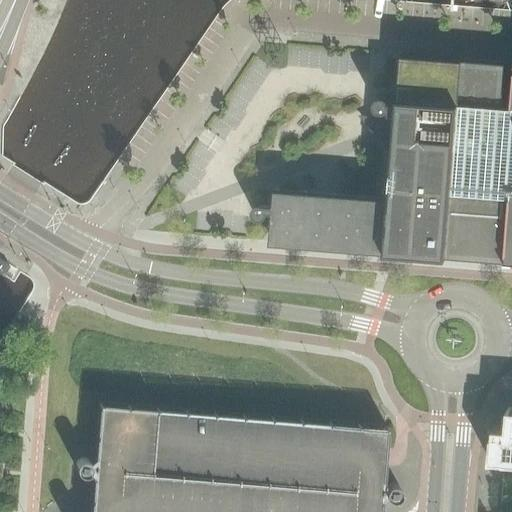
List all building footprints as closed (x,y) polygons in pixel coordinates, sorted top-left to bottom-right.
[(200,0),(199,0),(165,49),(182,60),(216,11),(200,0)] [(505,260),(505,261),(511,261),(511,100),(511,105),(503,105),(506,62),(480,60),(401,53),(397,107),(389,98),(390,97),(388,95),(386,95),(383,94),(381,94),(378,95),(376,97),(375,99),(374,102),(374,104),(375,106),(378,109),(380,110),(382,110),(384,110),(386,110),(388,109),(391,111),(390,111),(394,117),(396,119),(395,130),(394,140),(393,157),(389,197),(381,196),(274,188),(273,203),(261,202),(259,202),(258,202),(256,204),(254,205),(253,207),(252,209),(252,212),(253,214),(255,217),(256,218),(258,218),(260,219),(263,218),(265,217),(267,216),(268,214),(269,212),(269,209),(269,208),(273,209),(270,243),(376,251),(385,252),(505,260)] [(396,119),(394,117),(366,115),(358,115),(375,136),(385,147),(393,157),(394,140),(395,130),(396,119)] [(10,266),(0,259),(0,273),(3,276),(10,266)] [(380,511),(381,500),(386,496),(387,497),(388,498),(389,499),(390,499),(393,499),(394,499),(395,499),(397,497),(398,496),(399,495),(399,494),(400,493),(400,492),(400,491),(400,489),(399,487),(398,485),(396,484),(395,484),(394,483),(393,483),(391,483),(390,483),(389,484),(388,484),(387,485),(383,480),(384,465),(385,458),(385,451),(387,426),(99,402),(97,424),(96,434),(95,446),(94,457),(90,461),(88,459),(87,459),(85,458),(84,458),(83,458),(82,458),(80,459),(79,460),(78,460),(77,461),(76,463),(75,465),(75,466),(75,467),(76,468),(76,469),(77,471),(78,472),(79,473),(81,474),(83,474),(84,474),(86,474),(88,473),(89,472),(93,477),(91,491),(91,498),(90,506),(89,511),(380,511)] [(505,462),(511,462),(511,511),(511,408),(508,408),(506,427),(506,429),(494,428),(494,436),(491,435),(489,461),(505,462)]
